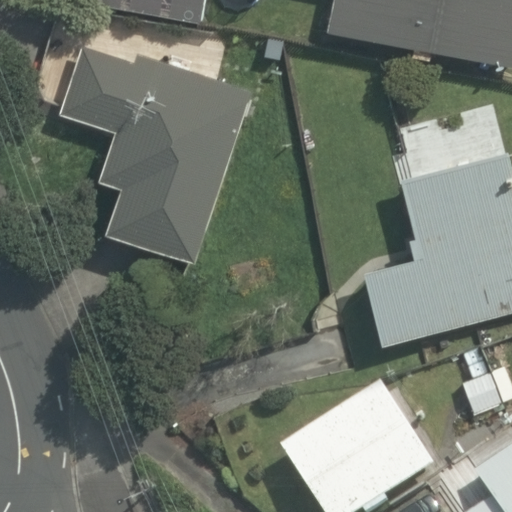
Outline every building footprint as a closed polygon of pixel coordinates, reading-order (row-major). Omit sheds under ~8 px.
[(98,0),(98,7),(201,27),(206,0),(98,0)] [(511,0),(334,0),(329,28),(511,63),(511,0)] [(198,258),(251,91),(137,54),(135,61),(84,44),(63,109),(118,127),(102,179),(127,187),(113,230),(198,258)] [(370,274),(388,344),(511,311),(511,149),(406,177),(422,236),(413,239),(418,261),(370,274)] [(382,364),(272,436),(322,511),(345,511),(439,451),(382,364)] [(511,511),(511,440),(432,489),(446,511),(511,511)]
